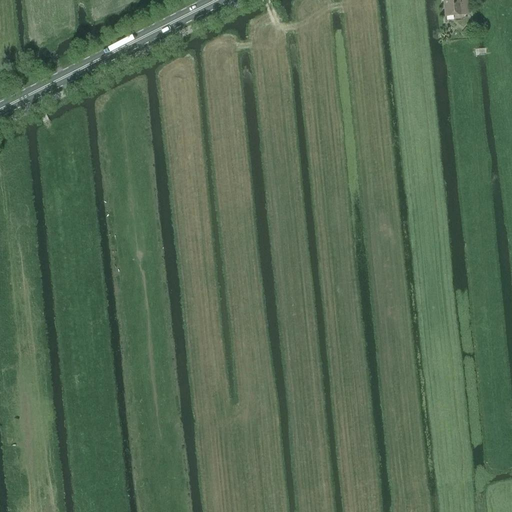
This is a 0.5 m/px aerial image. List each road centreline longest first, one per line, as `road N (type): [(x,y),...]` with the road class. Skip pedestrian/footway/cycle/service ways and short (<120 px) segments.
road 1 (unclassified): [(0,125),(250,0)]
road 2 (primary): [(0,111),(221,0)]
